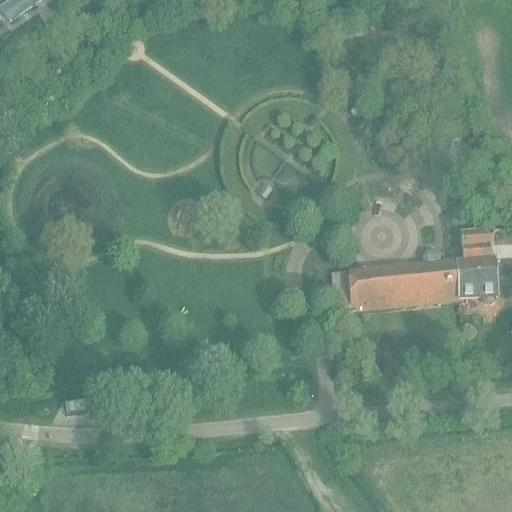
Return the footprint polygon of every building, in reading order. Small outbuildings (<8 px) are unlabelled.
[(14,0),(2,9),(9,18),(35,0),(14,0)] [(469,176),(482,171),(462,121),(429,134),(442,168),(450,165),(455,177),(468,172),(469,176)] [(473,135),(481,156),(490,153),(481,132),(473,135)] [(408,270),(413,310),(455,306),(455,304),(480,301),(480,304),(484,307),(492,307),(495,303),(490,247),(494,247),(492,229),(460,233),(463,264),(440,267),(439,256),(435,253),(425,253),(421,258),(422,268),(408,270)] [(331,318),(413,310),(408,270),(327,277),(331,318)] [(85,399),(87,412),(93,411),(91,398),(85,399)]
